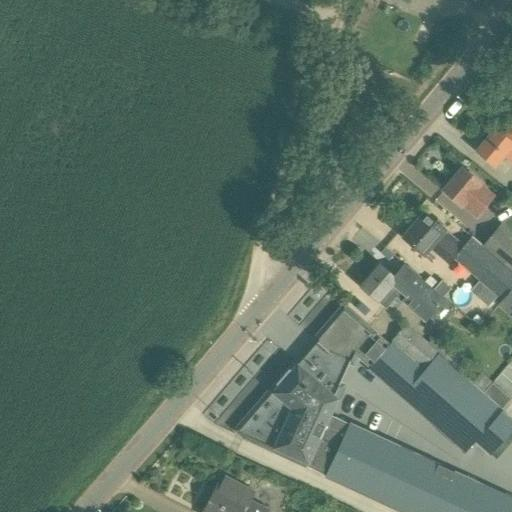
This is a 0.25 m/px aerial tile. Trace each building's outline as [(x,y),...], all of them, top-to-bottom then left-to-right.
[(485,134),(476,144),(478,149),(478,150),(496,166),(506,154),(511,159),(511,125),(504,133),(497,127),(490,135),(485,134)] [(463,167),(444,189),(463,205),(464,204),(478,215),(494,196),(481,185),(482,183),(463,167)] [(425,212),(405,237),(425,253),(436,240),(454,254),(462,244),(444,230),(445,229),(425,212)] [(485,241),(465,264),(511,306),(511,226),(493,248),(485,241)] [(381,263),(362,286),(386,307),(401,290),(431,315),(446,298),(409,267),(403,274),(392,264),(388,269),(381,263)] [(346,304),(236,431),(244,438),(307,467),(307,466),(326,475),(326,476),(404,511),(511,511),(511,498),(331,414),(361,359),(370,368),(369,369),(466,453),(477,440),(503,410),(484,393),(474,385),(439,354),(425,370),(393,342),(391,344),(346,304)] [(450,323),(462,311),(454,304),(443,316),(450,323)] [(407,326),(395,339),(425,365),(437,352),(407,326)] [(484,393),(496,380),(485,371),(474,385),(484,393)] [(511,399),(511,394),(496,380),(484,393),(503,410),(511,399)] [(511,417),(503,410),(477,440),(492,454),(510,433),(511,434),(511,417)] [(218,486),(204,511),(267,511),(269,510),(254,502),(260,490),(230,473),(222,488),(218,486)]
